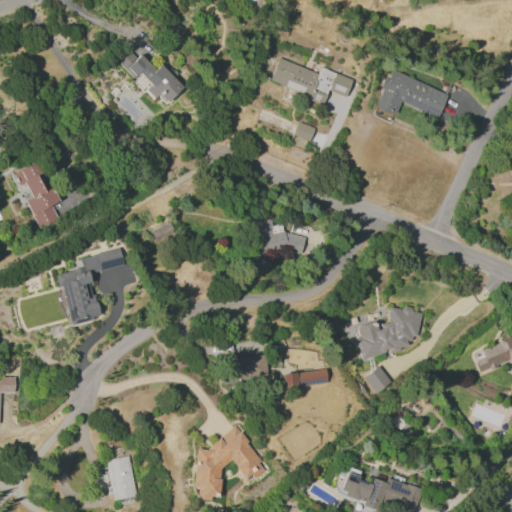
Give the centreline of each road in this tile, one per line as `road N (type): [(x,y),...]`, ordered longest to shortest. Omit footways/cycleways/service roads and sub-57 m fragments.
road 1 (residential): [(75,392),(132,335),(190,308),(280,298),(334,275),(368,216)]
road 2 (residential): [(511,274),(225,158)]
road 3 (residential): [(428,240),(511,72)]
